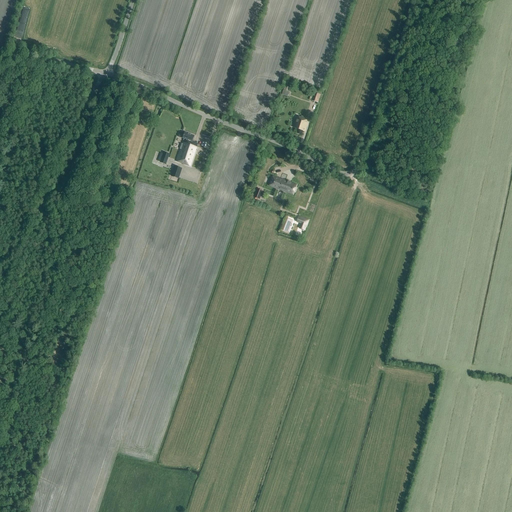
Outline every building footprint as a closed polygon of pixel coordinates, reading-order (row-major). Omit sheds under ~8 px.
[(312,100),(318,102),(320,95),(314,93),(312,100)] [(305,131),(309,120),(297,116),(294,127),(298,129),(297,133),(302,135),(303,131),(305,131)] [(184,139),(176,161),(190,166),(198,143),(192,141),(194,136),(184,132),(182,138),(184,139)] [(168,154),(164,153),(163,152),(160,162),(165,164),(168,154)] [(181,169),(174,166),(171,176),(178,178),(181,169)] [(273,176),(270,186),(293,195),(297,185),(273,176)] [(260,200),(263,191),(256,188),(253,197),(260,200)] [(308,220),(299,217),(297,222),(302,224),(300,228),(305,230),(308,220)]
